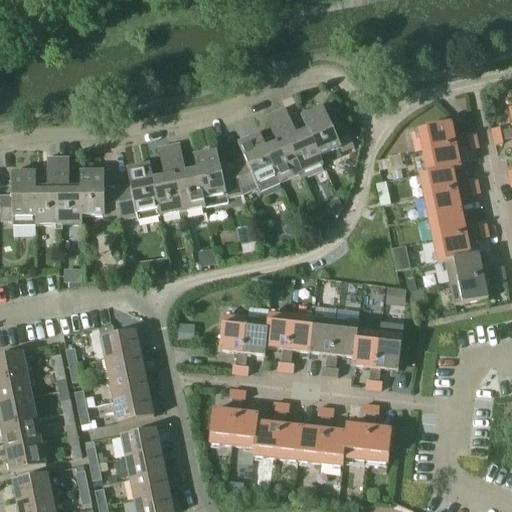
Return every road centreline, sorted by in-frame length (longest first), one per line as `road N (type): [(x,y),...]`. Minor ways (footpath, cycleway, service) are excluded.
road 1 (residential): [(0,142),(167,124),(315,72),(343,81),(379,131)]
road 2 (residential): [(379,131),(360,194),(316,251),(153,294)]
road 3 (residential): [(208,511),(194,483),(153,294)]
road 4 (residential): [(262,387),(460,410)]
road 5 (residential): [(153,294),(0,315)]
road 6 (residential): [(511,78),(401,107),(379,131)]
